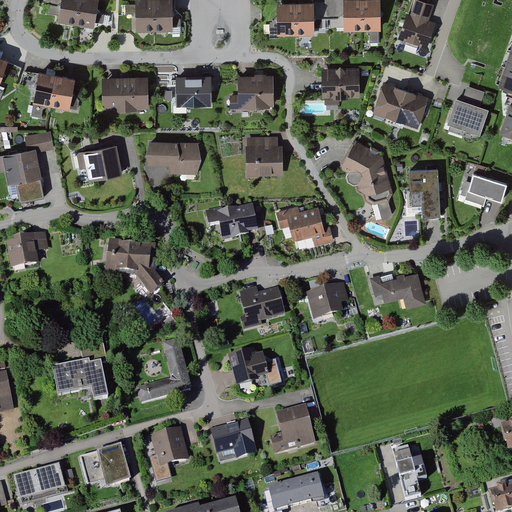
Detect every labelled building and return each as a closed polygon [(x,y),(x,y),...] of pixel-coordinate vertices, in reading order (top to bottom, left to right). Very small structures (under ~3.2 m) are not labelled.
[(99,0),(61,0),(58,21),(95,27),(99,0)] [(379,0),(342,1),(342,32),(380,32),(379,0)] [(434,6),(415,0),(409,16),(406,15),(397,40),(427,50),(436,23),(429,21),(434,6)] [(170,1),(132,2),(133,33),(171,33),(170,1)] [(312,5),(275,6),(275,38),(313,37),(312,5)] [(511,40),(495,92),(511,97),(511,98),(500,135),(511,138),(511,40)] [(359,71),(322,71),(322,99),(359,99),(359,71)] [(73,81),(36,74),(31,104),(68,110),(73,81)] [(147,77),(101,78),(101,111),(147,110),(147,77)] [(273,77),(236,78),(237,95),(229,95),(229,111),(274,110),(273,77)] [(209,78),(174,79),(174,108),(210,108),(209,78)] [(429,98),(383,83),(372,115),(418,130),(429,98)] [(484,92),(467,86),(465,93),(462,100),(479,106),(484,92)] [(448,121),(482,133),(490,110),(479,106),(462,100),(456,98),(448,121)] [(326,103),(306,102),(305,111),(326,111),(326,103)] [(23,210),(66,202),(54,142),(11,150),(23,210)] [(388,202),(393,196),(383,158),(379,156),(379,152),(359,142),(353,144),(342,165),(344,171),(348,173),(346,178),(349,184),(354,187),(359,186),(360,191),(365,195),(366,203),(375,206),(388,202)] [(197,147),(148,146),(147,169),(170,169),(170,178),(196,179),(197,147)] [(275,147),(244,147),(244,186),(282,185),(281,157),(275,156),(275,147)] [(113,148),(76,156),(76,158),(71,159),(74,176),(86,173),(89,187),(120,180),(113,148)] [(438,171),(409,172),(411,194),(423,193),(424,219),(441,217),(439,186),(438,171)] [(509,182),(473,172),(465,199),(484,204),(486,196),(503,201),(509,182)] [(219,205),(205,208),(209,224),(219,222),(224,241),(259,233),(252,203),(221,210),(219,205)] [(300,206),(276,213),(281,230),(289,228),(293,242),(297,241),(300,251),(334,242),(330,227),(324,228),(318,208),(301,213),(300,206)] [(16,241),(8,242),(13,269),(41,263),(38,250),(48,248),(45,233),(16,237),(16,241)] [(136,277),(151,294),(165,283),(153,270),(156,240),(107,235),(103,273),(136,277)] [(378,277),(367,281),(371,297),(380,295),(383,305),(401,300),(404,311),(424,306),(416,274),(379,283),(378,277)] [(342,285),(304,295),(311,323),(349,314),(342,285)] [(257,288),(240,293),(246,319),(242,320),(246,334),(262,330),(261,326),(286,319),(279,291),(260,296),(257,288)] [(136,303),(149,323),(156,318),(143,298),(136,303)] [(84,363),(52,368),(58,396),(92,390),(95,403),(109,400),(102,363),(106,362),(100,337),(79,342),(84,363)] [(179,344),(164,348),(172,381),(137,389),(141,404),(192,391),(179,344)] [(255,352),(228,361),(235,389),(271,379),(264,356),(257,358),(255,352)] [(10,374),(0,375),(0,415),(16,412),(10,374)] [(307,407),(276,417),(280,436),(269,439),(274,456),(317,445),(307,407)] [(511,420),(500,424),(508,454),(511,452),(511,420)] [(249,423),(209,433),(219,468),(258,457),(249,423)] [(183,428),(152,436),(161,468),(191,461),(183,428)] [(130,485),(120,449),(77,460),(85,489),(103,484),(105,491),(130,485)] [(422,459),(397,465),(406,500),(422,496),(418,481),(427,479),(422,459)] [(64,493),(58,470),(12,481),(19,505),(64,493)] [(318,477),(267,491),(273,511),(291,511),(326,503),(318,477)] [(511,487),(489,493),(493,511),(508,511),(511,511),(511,487)] [(198,504),(169,511),(237,511),(234,500),(199,509),(198,504)]
